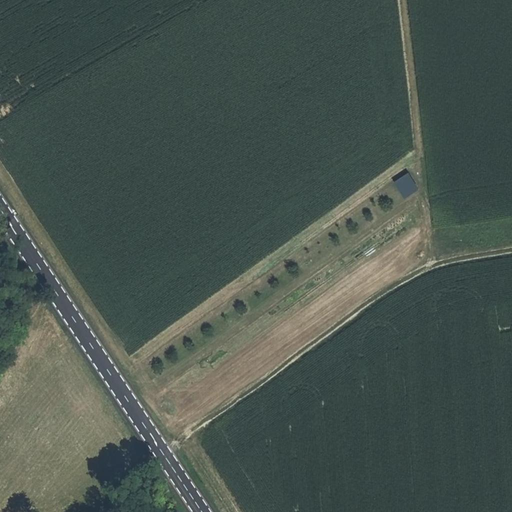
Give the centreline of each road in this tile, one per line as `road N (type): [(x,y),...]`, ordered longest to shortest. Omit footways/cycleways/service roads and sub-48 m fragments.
road 1 (secondary): [(202,511),(0,208)]
road 2 (track): [(161,449),(433,258)]
road 3 (track): [(433,258),(404,0)]
